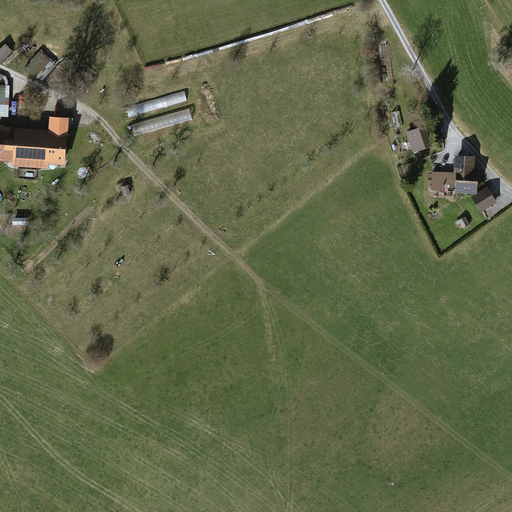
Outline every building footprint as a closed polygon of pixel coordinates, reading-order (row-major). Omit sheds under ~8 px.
[(6,44),(0,49),(0,60),(2,63),(13,52),(6,44)] [(3,63),(6,67),(20,53),(16,50),(3,63)] [(56,66),(40,51),(22,71),(43,81),(56,66)] [(11,86),(0,85),(0,116),(9,117),(11,86)] [(152,128),(193,120),(191,110),(151,118),(152,128)] [(0,160),(13,161),(12,166),(48,168),(48,164),(65,165),(69,118),(49,116),(48,130),(0,126),(0,160)] [(427,126),(406,133),(413,153),(434,146),(427,126)] [(455,173),(433,172),(432,190),(444,191),(444,184),(456,184),(456,193),(477,195),(479,168),(475,168),(476,157),(456,156),(455,173)] [(130,194),(128,185),(121,187),(123,196),(130,194)] [(488,188),(473,197),(482,212),(497,202),(488,188)] [(470,225),(465,217),(456,222),(458,225),(461,223),(464,229),(470,225)]
